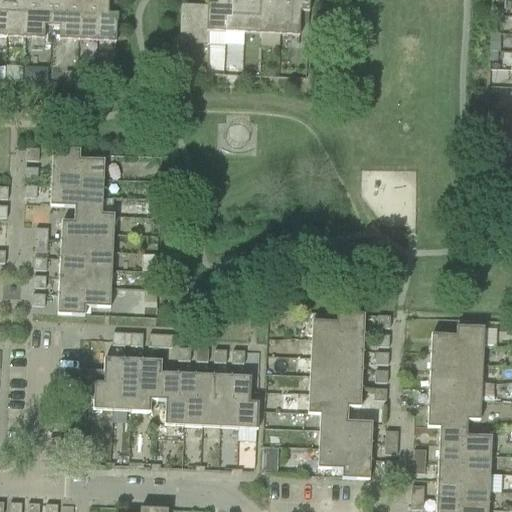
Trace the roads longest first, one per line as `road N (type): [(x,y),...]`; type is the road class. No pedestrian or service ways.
road 1 (residential): [(235,511),(210,493),(32,484)]
road 2 (residential): [(32,484),(39,351)]
